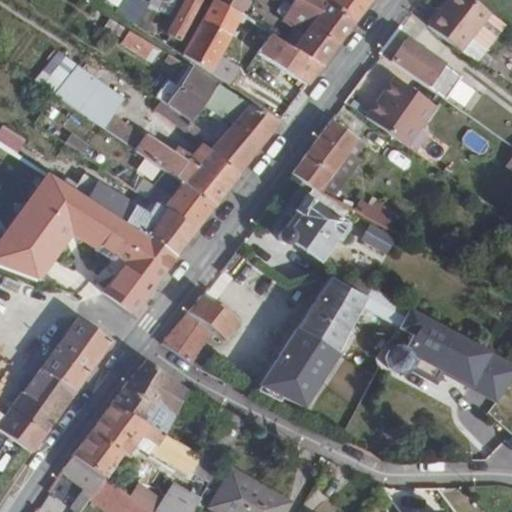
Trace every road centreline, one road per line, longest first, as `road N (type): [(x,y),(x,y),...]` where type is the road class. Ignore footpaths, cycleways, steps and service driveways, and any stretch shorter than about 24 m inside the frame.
road 1 (residential): [(129,337),(302,129),(396,0)]
road 2 (residential): [(511,480),(389,481),(155,359),(129,337)]
road 3 (residential): [(14,511),(129,337)]
